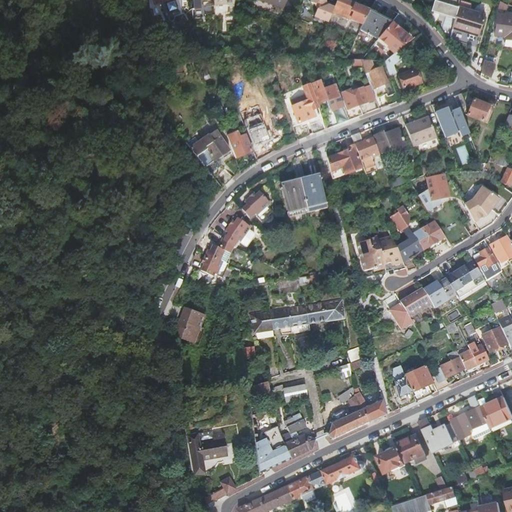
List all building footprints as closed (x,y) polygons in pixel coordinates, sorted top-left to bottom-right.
[(180,0),(163,3),(165,16),(182,13),(180,0)] [(191,0),(192,12),(197,12),(196,8),(200,8),(199,0),(191,0)] [(230,4),(234,4),(233,0),(213,0),(214,13),(229,13),(230,4)] [(265,0),(265,3),(283,10),(287,0),(265,0)] [(328,23),(333,9),(327,6),(324,1),(323,0),(311,0),(310,3),(314,5),(316,10),(313,17),(328,23)] [(362,25),(369,12),(340,0),(337,0),(332,13),(362,25)] [(460,0),(434,0),(430,13),(454,21),(458,8),(460,0)] [(458,8),(454,21),(452,29),(468,34),(468,31),(479,35),(485,17),(458,8)] [(391,23),(369,12),(362,25),(360,31),(377,40),(378,40),(387,29),(387,28),(391,23)] [(511,17),(498,15),(495,36),(505,37),(505,39),(511,40),(511,17)] [(387,29),(378,40),(387,47),(393,55),(396,53),(409,43),(399,34),(401,32),(400,31),(391,23),(387,28),(387,29)] [(345,60),(349,52),(340,47),(336,56),(345,60)] [(393,55),(383,63),(388,73),(389,78),(396,74),(392,66),(401,60),(396,53),(393,55)] [(360,61),(345,60),(338,60),(337,63),(345,63),(345,68),(348,68),(352,66),(362,67),(360,61)] [(371,90),(374,99),(378,98),(386,95),(387,97),(388,97),(396,94),(389,78),(388,73),(383,75),(381,68),(374,70),(371,62),(360,61),(362,67),(365,74),(371,90)] [(493,67),(483,63),(480,74),(490,78),(493,67)] [(415,70),(399,76),(404,90),(418,85),(419,81),(415,70)] [(319,82),(310,86),(316,105),(339,96),(335,86),(322,91),(319,82)] [(310,86),(302,89),(305,96),(289,102),(297,124),(314,118),(311,111),(318,109),(316,105),(310,86)] [(347,111),(344,111),(348,121),(358,117),(356,112),(357,110),(356,107),(367,103),(362,89),(350,93),(349,91),(346,92),(346,93),(341,94),(347,111)] [(461,94),(454,97),(459,109),(461,115),(463,114),(463,111),(464,107),(465,105),(461,94)] [(471,104),(470,106),(467,117),(482,122),(489,106),(470,100),(469,103),(471,104)] [(344,111),(343,107),(329,112),(331,122),(332,127),(348,121),(344,111)] [(461,115),(459,109),(453,112),(451,112),(451,113),(449,114),(447,109),(434,114),(444,139),(457,134),(456,134),(459,133),(461,137),(468,134),(461,115)] [(428,118),(405,127),(413,147),(436,138),(428,118)] [(263,123),(247,129),(251,139),(253,147),(262,143),(261,139),(268,136),(263,123)] [(383,133),(373,136),(381,155),(390,151),(391,153),(392,153),(395,160),(406,155),(404,148),(405,148),(403,142),(404,142),(403,139),(402,139),(398,130),(384,135),(383,133)] [(235,159),(245,155),(249,165),(256,160),(253,152),(251,152),(245,135),(239,138),(237,133),(226,137),(230,146),(235,159)] [(363,168),(364,171),(374,167),(370,156),(378,153),(373,139),(363,143),(359,133),(351,136),(354,145),(363,168)] [(189,150),(204,169),(217,160),(219,158),(228,152),(215,134),(209,139),(207,137),(197,144),(193,140),(185,145),(189,150)] [(497,165),(507,168),(511,150),(511,144),(504,142),(497,165)] [(332,179),(363,168),(354,145),(347,148),(348,151),(327,158),(332,179)] [(511,169),(508,167),(500,183),(509,187),(511,182),(511,169)] [(225,186),(233,178),(223,168),(215,175),(225,186)] [(390,183),(393,189),(402,184),(408,181),(406,176),(390,183)] [(444,176),(424,180),(429,204),(448,200),(444,176)] [(300,182),(309,216),(329,210),(319,177),(300,182)] [(414,179),(408,181),(412,188),(421,202),(426,198),(414,179)] [(408,181),(402,184),(405,190),(412,188),(408,181)] [(291,222),(309,216),(300,182),(281,188),(291,222)] [(472,219),(474,223),(485,217),(498,200),(482,188),(472,201),(463,206),(472,219)] [(242,209),(252,220),(257,215),(262,221),(273,211),(268,205),(270,203),(259,191),(256,194),(252,197),(251,196),(250,197),(244,202),(247,204),(242,209)] [(401,260),(402,263),(408,260),(409,260),(412,260),(415,258),(417,255),(418,255),(417,254),(423,251),(422,251),(413,235),(411,232),(407,226),(399,213),(391,217),(400,234),(403,232),(406,238),(405,241),(405,242),(397,247),(396,247),(401,260)] [(238,218),(235,222),(232,226),(231,224),(230,225),(226,231),(227,232),(223,238),(224,239),(235,246),(237,247),(241,242),(247,246),(256,234),(249,229),(251,227),(238,218)] [(414,222),(407,226),(411,232),(417,228),(414,222)] [(434,222),(413,235),(422,251),(427,248),(429,252),(441,245),(439,241),(444,238),(434,222)] [(479,232),(474,223),(464,229),(465,231),(469,238),(479,232)] [(360,272),(383,267),(383,264),(376,241),(376,237),(367,239),(367,241),(353,244),(360,272)] [(383,264),(401,260),(396,247),(391,237),(376,241),(383,264)] [(500,264),(511,257),(511,245),(511,244),(506,237),(490,246),(500,264)] [(227,263),(234,246),(224,239),(220,248),(213,245),(211,251),(209,250),(202,264),(205,265),(202,271),(215,277),(216,274),(224,278),(230,264),(227,263)] [(491,275),(500,271),(488,249),(473,257),(478,268),(485,264),(491,275)] [(404,266),(402,263),(401,260),(383,264),(383,267),(384,271),(404,266)] [(453,293),(480,276),(472,262),(444,279),(451,290),(453,293)] [(377,273),(384,271),(383,267),(360,272),(361,276),(363,278),(376,275),(377,273)] [(298,277),(300,285),(319,282),(317,274),(301,277),(298,277)] [(281,293),(300,291),(300,285),(298,277),(278,280),(281,293)] [(430,303),(451,290),(444,279),(423,292),(430,303)] [(410,318),(431,305),(430,303),(423,292),(421,289),(400,302),(406,312),(410,318)] [(394,294),(384,301),(390,310),(389,310),(401,329),(411,323),(394,294)] [(326,321),(345,318),(342,299),(324,302),(326,321)] [(511,322),(511,323),(501,299),(496,302),(490,305),(494,314),(502,310),(505,317),(497,321),(511,353),(511,322)] [(318,322),(326,321),(324,302),(305,304),(309,329),(319,327),(318,322)] [(305,304),(270,310),(273,329),(281,328),(282,333),(291,332),(291,333),(309,330),(309,329),(305,304)] [(191,305),(189,310),(206,316),(208,312),(191,305)] [(184,322),(181,321),(175,337),(195,345),(202,328),(206,316),(189,310),(184,322)] [(273,329),(270,310),(250,313),(255,333),(273,330),(273,329)] [(446,315),(449,322),(461,317),(457,310),(446,315)] [(469,336),(475,333),(470,322),(464,325),(469,336)] [(206,330),(202,328),(195,345),(200,347),(206,330)] [(502,362),(511,357),(498,328),(482,336),(490,352),(496,349),(502,362)] [(479,365),(487,361),(480,345),(458,356),(458,358),(464,370),(464,371),(473,367),(473,368),(477,369),(479,366),(479,365)] [(241,349),(242,359),(255,357),(254,347),(241,349)] [(346,354),(349,364),(362,360),(358,347),(347,351),(348,353),(346,354)] [(445,378),(464,370),(458,358),(456,359),(454,361),(440,367),(445,378)] [(350,372),(349,364),(339,367),(340,375),(350,372)] [(399,409),(415,402),(405,378),(400,366),(393,369),(395,376),(396,378),(395,385),(397,395),(393,396),(399,409)] [(428,385),(432,384),(424,367),(416,371),(417,372),(405,378),(415,402),(431,394),(428,385)] [(437,368),(429,371),(434,382),(442,379),(437,368)] [(270,393),(270,389),(268,381),(246,388),(248,399),(270,393)] [(289,410),(309,403),(306,389),(286,396),(289,410)] [(332,440),(368,423),(354,396),(350,390),(338,397),(342,403),(348,400),(354,412),(345,416),(343,412),(341,412),(334,415),(334,416),(336,421),(330,423),(328,423),(329,426),(331,428),(328,433),(327,433),(326,433),(324,434),(323,435),(324,437),(325,436),(328,436),(329,437),(331,438),(332,440)] [(386,415),(382,400),(365,408),(365,399),(361,392),(354,396),(368,423),(386,415)] [(488,424),(481,409),(476,398),(476,396),(468,400),(473,411),(451,421),(459,437),(488,424)] [(490,429),(511,419),(511,414),(505,398),(481,409),(488,424),(490,429)] [(423,432),(433,453),(453,444),(445,427),(433,432),(427,419),(419,423),(423,432)] [(261,473),(291,459),(284,445),(279,431),(278,427),(265,434),(267,439),(256,445),(261,473)] [(291,459),(311,449),(311,447),(311,445),(313,443),(315,441),(317,440),(317,438),(315,438),(313,439),(313,440),(312,440),(310,440),(308,439),(306,438),(304,436),(298,438),(296,433),(290,435),(292,441),(284,445),(291,459)] [(396,445),(392,435),(385,438),(392,451),(377,458),(385,475),(406,466),(405,464),(396,445)] [(396,445),(405,464),(416,459),(417,461),(427,457),(417,436),(396,445)] [(186,445),(194,485),(205,484),(203,470),(227,467),(225,445),(215,446),(216,450),(201,452),(200,443),(186,445)] [(371,479),(378,476),(364,447),(356,451),(360,458),(364,457),(371,472),(368,473),(371,479)] [(310,478),(313,490),(322,486),(323,486),(324,486),(326,486),(327,485),(328,484),(328,485),(361,470),(361,469),(362,469),(363,469),(364,469),(365,468),(365,467),(366,467),(366,466),(366,465),(365,465),(365,464),(365,463),(364,463),(363,462),(362,462),(361,462),(360,462),(360,463),(359,463),(359,464),(358,464),(355,457),(310,478)] [(206,498),(208,505),(218,499),(234,490),(227,478),(218,483),(222,489),(212,494),(211,494),(211,495),(206,498)] [(308,502),(316,499),(313,490),(310,478),(289,487),(295,500),(300,511),(303,511),(298,499),(303,496),(305,502),(308,502)] [(268,511),(295,500),(289,487),(239,509),(238,511),(237,511),(268,511)] [(453,488),(428,495),(430,506),(456,498),(453,488)] [(382,504),(389,500),(384,489),(377,493),(382,504)] [(430,506),(428,495),(421,498),(393,507),(392,508),(393,511),(426,511),(432,511),(430,506)]
